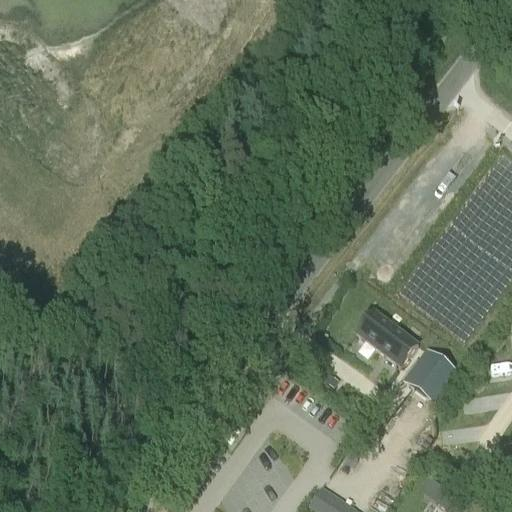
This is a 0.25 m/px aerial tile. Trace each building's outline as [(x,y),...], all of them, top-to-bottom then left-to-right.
[(465,311),(444,338),(463,352),(484,325),(465,311)] [(357,339),(400,372),(418,349),(375,316),(367,326),(362,326),(357,332),(358,338),(357,339)] [(431,359),(413,383),(409,388),(430,404),(440,411),(462,382),(431,359)] [(313,422),(333,437),(347,418),(327,403),(313,422)] [(475,407),(466,424),(484,433),(493,417),(475,407)] [(189,471),(195,476),(200,469),(193,465),(189,471)] [(423,498),(438,508),(447,494),(432,484),(423,498)] [(361,511),(322,488),(308,511),(310,511),(361,511)]
